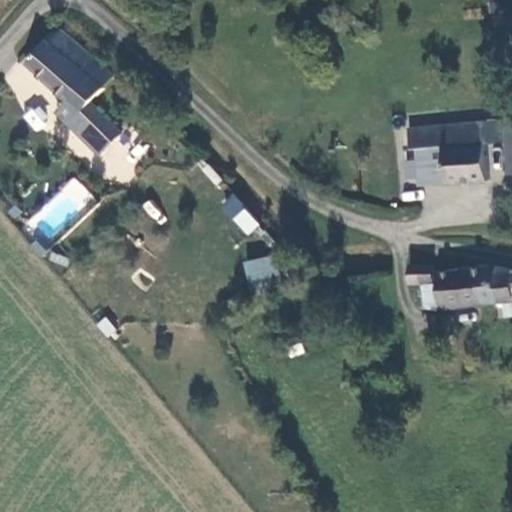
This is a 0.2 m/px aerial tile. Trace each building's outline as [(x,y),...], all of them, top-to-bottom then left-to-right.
[(66,97),(79,107),(86,99),(100,84),(111,72),(94,57),(61,28),(49,42),(44,38),(25,60),(66,97)] [(55,108),(68,120),(79,107),(66,97),(55,108)] [(121,129),(86,99),(79,107),(68,120),(102,150),(121,129)] [(509,133),(511,132),(511,113),(505,114),(501,119),(502,127),(503,131),(509,133)] [(486,180),(483,118),(406,122),(407,145),(417,145),(436,144),(438,182),(486,180)] [(417,145),(419,183),(438,182),(436,144),(417,145)] [(243,237),(258,227),(236,194),(221,203),(243,237)] [(284,277),(278,249),(247,255),(253,284),(284,277)] [(433,260),(413,260),(413,280),(426,281),(434,280),(434,271),(433,260)] [(440,270),(442,297),(442,301),(504,297),(511,296),(511,261),(439,267),(440,270)] [(434,271),(434,280),(426,281),(426,297),(442,297),(440,270),(434,271)] [(361,285),(333,291),(335,302),(364,295),(361,285)]
